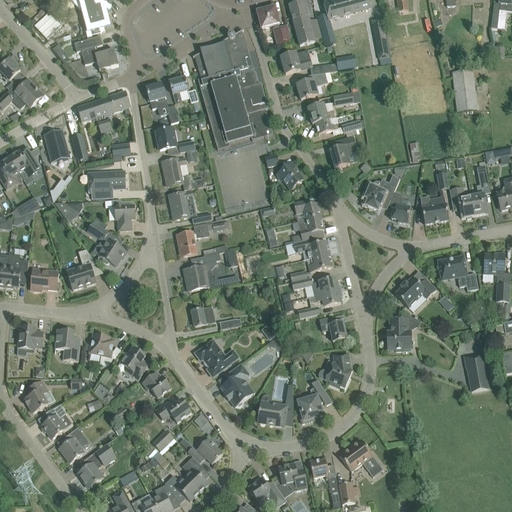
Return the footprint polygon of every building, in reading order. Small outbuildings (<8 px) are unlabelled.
[(101,11),(108,5),(103,0),(82,0),(85,10),(90,29),(95,27),(105,25),(101,11)] [(371,10),(369,2),(368,0),(338,0),(324,4),(329,21),(371,10)] [(408,12),(406,0),(396,0),(399,14),(408,12)] [(445,0),(446,8),(455,8),(454,0),(445,0)] [(511,13),(511,0),(499,0),(500,1),(499,5),(500,5),(499,12),(499,15),(493,14),(491,30),(497,30),(504,31),(506,13),(511,13)] [(315,43),(307,13),(304,3),(289,7),(299,47),(315,43)] [(279,26),(277,19),(274,9),(258,13),(262,30),(273,27),(274,31),(278,47),(290,44),(287,28),(279,30),(278,26),(279,26)] [(61,27),(48,14),(34,28),(47,41),(61,27)] [(382,20),(372,22),(379,61),(390,59),(382,20)] [(249,59),(242,33),(243,32),(234,36),(233,35),(232,35),(231,35),(230,35),(229,35),(228,36),(228,37),(228,38),(228,39),(228,40),(211,49),(202,52),(200,51),(201,52),(202,54),(201,54),(193,59),(193,60),(195,59),(201,80),(201,81),(198,82),(201,93),(218,152),(230,149),(229,146),(251,140),(252,143),(265,139),(272,137),(266,116),(264,116),(263,112),(267,111),(267,112),(268,112),(261,85),(260,85),(260,86),(256,87),(255,83),(257,83),(253,70),(250,59),(249,59)] [(100,38),(74,45),(77,54),(81,53),(85,67),(97,64),(99,73),(119,67),(114,51),(99,56),(97,49),(102,47),(100,38)] [(58,46),(53,51),(58,58),(64,54),(58,46)] [(495,48),(496,60),(506,59),(505,47),(495,48)] [(310,70),(313,69),(309,52),(281,59),(286,76),(300,72),(310,69),(310,70)] [(13,80),(20,73),(9,61),(2,68),(0,70),(0,76),(1,75),(9,83),(13,80)] [(336,66),(312,69),(313,77),(325,76),(337,74),(336,66)] [(476,112),(478,112),(473,71),(452,74),(457,114),(467,113),(476,112)] [(308,100),(319,97),(317,89),(328,85),(325,76),(313,77),(311,77),(312,83),(297,87),(301,101),(306,100),(306,101),(308,100)] [(169,84),(175,105),(181,103),(179,95),(189,92),(185,79),(169,84)] [(27,105),(31,109),(43,97),(37,90),(35,92),(27,84),(16,94),(12,90),(13,89),(6,96),(0,101),(0,110),(2,109),(3,111),(13,102),(21,111),(27,105)] [(148,96),(146,96),(148,103),(150,103),(150,104),(152,111),(157,110),(159,109),(159,107),(167,104),(162,86),(160,86),(160,85),(153,86),(154,88),(152,89),(152,90),(149,91),(148,90),(146,90),(148,96)] [(352,95),(359,94),(357,87),(351,88),(352,95)] [(388,91),(389,100),(396,98),(394,90),(388,91)] [(191,105),(193,105),(198,103),(195,92),(188,94),(191,105)] [(111,115),(130,109),(126,93),(77,110),(80,119),(82,125),(104,118),(104,119),(112,117),(111,115)] [(354,106),(353,101),(352,95),(334,98),(336,109),(354,106)] [(333,113),(332,113),(330,104),(323,106),(308,110),(312,126),(315,125),(335,120),(333,113)] [(171,126),(179,124),(174,107),(167,109),(171,126)] [(337,126),(338,126),(336,120),(335,120),(315,125),(318,137),(328,134),(334,132),(338,131),(337,126)] [(344,135),(365,130),(363,122),(342,127),(344,135)] [(101,128),(104,137),(116,133),(113,124),(101,128)] [(160,152),(169,150),(176,149),(172,130),(156,134),(158,142),(159,142),(161,152),(160,152)] [(63,132),(44,137),(51,165),(52,165),(51,164),(69,159),(70,160),(63,132)] [(83,135),(71,138),(75,154),(86,151),(87,151),(83,135)] [(357,153),(353,139),(332,145),(334,152),(330,153),(334,170),(350,166),(347,155),(357,153)] [(195,151),(194,148),(193,143),(178,146),(180,154),(187,153),(195,151)] [(413,163),(421,162),(421,144),(413,145),(413,163)] [(129,145),(120,146),(122,158),(131,156),(129,145)] [(10,159),(9,159),(23,181),(27,187),(34,183),(32,179),(42,173),(40,171),(27,148),(10,159)] [(509,149),(484,153),(486,165),(495,164),(495,159),(511,157),(509,149)] [(197,162),(195,152),(195,151),(187,153),(189,164),(197,162)] [(267,169),(269,169),(279,167),(277,157),(265,159),(267,169)] [(502,159),(503,166),(510,164),(509,157),(502,159)] [(0,167),(2,171),(0,171),(0,180),(2,183),(7,191),(23,181),(9,159),(0,164),(0,167)] [(193,183),(192,176),(182,178),(179,167),(186,166),(185,160),(178,161),(162,164),(163,171),(166,171),(169,188),(167,188),(167,189),(183,186),(184,192),(205,188),(204,180),(193,183)] [(436,172),(445,170),(444,162),(434,163),(436,172)] [(371,170),(366,164),(360,170),(365,176),(371,170)] [(295,172),(297,171),(292,165),(277,177),(281,183),(283,182),(291,192),(303,182),(295,172)] [(479,184),(488,183),(486,168),(477,170),(479,184)] [(94,186),(88,186),(88,195),(91,195),(92,201),(113,200),(113,192),(126,192),(125,173),(94,174),(94,186)] [(446,175),(440,176),(437,177),(440,192),(449,190),(446,175)] [(390,203),(394,194),(400,181),(392,177),(389,185),(382,181),(381,184),(378,183),(377,183),(375,183),(374,184),(372,185),(370,187),(365,200),(368,201),(365,207),(368,208),(368,209),(368,210),(368,211),(369,211),(369,212),(370,212),(371,213),(372,213),(373,213),(374,213),(375,212),(376,212),(378,213),(383,200),(390,203)] [(503,193),(496,194),(499,204),(497,206),(498,210),(500,211),(501,213),(510,211),(511,210),(511,209),(511,179),(503,182),(504,183),(505,188),(502,189),(503,193)] [(488,215),(484,196),(482,187),(476,188),(478,197),(471,198),(474,218),(488,215)] [(474,218),(471,198),(464,199),(462,190),(449,193),(452,205),(458,203),(461,220),(466,219),(467,221),(471,220),(472,218),(474,218)] [(59,197),(54,192),(50,193),(53,205),(59,197)] [(186,201),(193,199),(192,193),(185,195),(185,194),(179,196),(169,198),(170,205),(173,204),(176,222),(174,222),(174,223),(184,221),(190,219),(186,201)] [(408,226),(409,216),(410,209),(401,208),(402,198),(394,194),(390,203),(389,207),(395,209),(395,213),(392,213),(391,221),(398,222),(397,225),(408,226)] [(53,205),(50,198),(43,201),(46,208),(53,205)] [(34,199),(15,211),(16,212),(20,218),(20,219),(22,218),(30,215),(36,213),(41,211),(34,199)] [(449,222),(447,212),(446,205),(445,206),(444,199),(429,201),(431,208),(422,210),(425,227),(434,225),(435,226),(439,225),(439,224),(449,222)] [(306,222),(321,219),(318,205),(309,207),(307,201),(293,204),(296,215),(302,214),(301,213),(303,213),(306,222)] [(121,202),(112,203),(112,209),(115,209),(115,222),(118,222),(118,233),(132,232),(131,222),(135,221),(135,207),(133,207),(132,203),(121,204),(121,202)] [(82,204),(63,205),(75,212),(79,215),(82,210),(82,204)] [(63,205),(54,205),(68,225),(80,215),(79,215),(75,212),(63,205)] [(262,220),(275,217),(274,209),(260,212),(262,220)] [(15,220),(20,218),(16,212),(12,214),(15,220)] [(25,224),(33,221),(30,215),(22,218),(25,224)] [(193,226),(212,222),(210,216),(197,218),(192,219),(193,225),(193,226)] [(104,231),(107,226),(97,219),(94,224),(104,231)] [(323,233),(324,232),(321,219),(306,222),(299,224),(301,232),(300,232),(301,236),(302,243),(310,242),(312,241),(316,240),(324,238),(323,233)] [(104,231),(94,224),(89,221),(85,227),(90,230),(88,233),(105,244),(101,250),(103,251),(99,258),(102,260),(102,263),(107,266),(109,265),(115,269),(124,256),(125,257),(127,254),(118,249),(105,240),(109,234),(107,233),(104,231)] [(191,234),(177,237),(181,259),(197,256),(195,248),(202,246),(200,238),(221,234),(219,223),(190,229),(191,234)] [(273,231),(266,233),(268,240),(275,238),(273,231)] [(327,243),(321,245),(311,247),(310,242),(302,243),(293,245),(296,255),(303,254),(305,262),(313,260),(330,256),(327,243)] [(225,254),(228,253),(227,248),(215,250),(216,254),(216,256),(219,255),(225,254)] [(96,265),(90,257),(86,251),(78,254),(80,259),(83,268),(67,273),(73,292),(96,285),(90,266),(95,265),(96,265)] [(228,253),(225,254),(226,261),(236,259),(235,252),(228,253)] [(29,263),(19,262),(20,257),(9,255),(9,257),(8,269),(5,289),(13,290),(13,289),(18,290),(20,276),(27,277),(29,263)] [(216,263),(221,262),(219,255),(216,256),(205,258),(191,261),(192,270),(183,272),(184,277),(187,276),(190,292),(188,293),(198,291),(203,290),(210,289),(210,292),(239,286),(238,278),(218,282),(217,280),(213,281),(212,274),(210,274),(207,275),(205,265),(216,263)] [(504,285),(504,265),(505,255),(497,255),(497,257),(485,256),(484,266),(484,276),(497,277),(497,285),(504,285)] [(0,288),(5,289),(8,269),(9,257),(0,256),(0,288)] [(310,274),(323,272),(332,269),(330,256),(313,260),(314,266),(308,267),(310,274)] [(478,291),(475,275),(465,277),(464,272),(466,272),(464,258),(438,263),(438,266),(437,266),(437,268),(438,271),(439,273),(440,273),(441,280),(456,277),(456,280),(459,279),(459,282),(458,283),(459,289),(466,288),(467,293),(478,291)] [(57,292),(58,282),(59,274),(33,271),(31,291),(42,292),(42,290),(48,290),(48,291),(57,292)] [(276,278),(275,271),(268,273),(269,280),(276,278)] [(292,284),(307,280),(306,274),(291,277),(292,284)] [(436,292),(432,288),(425,281),(419,286),(412,279),(406,285),(405,284),(401,289),(401,290),(395,296),(409,311),(422,297),(427,301),(436,292)] [(319,284),(312,286),(311,280),(307,280),(292,284),(294,292),(304,289),(313,287),(315,298),(338,293),(337,288),(335,280),(325,283),(319,284)] [(510,287),(497,287),(496,304),(509,304),(510,287)] [(252,293),(245,288),(240,295),(247,300),(252,293)] [(341,305),(339,298),(338,293),(309,299),(311,310),(298,313),(299,321),(320,316),(318,310),(341,305)] [(447,300),(441,306),(448,313),(454,308),(447,300)] [(195,329),(205,327),(216,325),(213,309),(202,311),(192,313),(195,329)] [(347,341),(343,324),(335,326),(333,319),(324,322),(320,322),(322,334),(330,332),(333,344),(337,343),(347,341)] [(237,321),(220,324),(221,332),(241,328),(240,321),(237,322),(237,321)] [(408,333),(407,321),(389,322),(390,334),(387,334),(388,352),(395,351),(396,353),(402,353),(402,351),(412,351),(411,333),(408,333)] [(511,322),(503,325),(505,334),(505,336),(511,334),(511,322)] [(37,330),(34,330),(20,328),(18,350),(35,352),(35,350),(42,351),(43,344),(44,334),(37,333),(37,330)] [(81,341),(73,340),(74,334),(57,332),(55,351),(64,352),(63,362),(78,364),(81,341)] [(275,337),(272,332),(265,337),(269,342),(275,337)] [(110,358),(112,353),(114,343),(109,342),(110,340),(94,337),(92,346),(90,352),(90,355),(101,357),(99,367),(108,369),(113,360),(110,358)] [(210,346),(214,343),(213,342),(195,356),(201,363),(203,361),(210,370),(207,372),(213,379),(231,366),(230,366),(238,360),(233,353),(225,358),(218,349),(215,352),(210,346)] [(145,358),(142,355),(133,349),(128,356),(127,355),(120,365),(119,366),(119,367),(118,369),(118,371),(121,374),(123,373),(125,372),(139,381),(149,366),(143,362),(145,358)] [(328,363),(324,372),(329,374),(325,382),(330,384),(329,386),(330,387),(339,391),(340,388),(345,390),(350,378),(348,377),(350,373),(352,374),(352,373),(351,372),(348,355),(333,357),(334,365),(328,363)] [(310,360),(301,356),(307,365),(310,360)] [(465,359),(472,394),(488,391),(482,356),(465,359)] [(245,382),(250,378),(241,366),(225,377),(229,383),(220,390),(225,396),(224,397),(229,403),(230,402),(235,409),(238,407),(239,408),(241,407),(242,406),(242,404),(254,395),(245,382)] [(44,379),(45,371),(42,371),(41,376),(36,375),(36,378),(44,379)] [(157,401),(163,396),(171,390),(162,378),(160,379),(156,374),(142,385),(148,393),(150,391),(157,401)] [(71,381),(71,392),(80,392),(80,396),(90,391),(81,381),(71,381)] [(333,404),(325,394),(318,382),(312,386),(314,389),(310,392),(312,400),(299,404),(302,415),(299,416),(302,426),(316,421),(316,419),(322,417),(319,406),(324,404),(326,409),(333,404)] [(42,397),(49,393),(43,383),(42,384),(36,387),(27,392),(30,398),(25,401),(26,402),(25,403),(25,404),(27,407),(27,408),(28,407),(33,415),(42,411),(48,407),(42,397)] [(109,405),(114,399),(106,395),(102,401),(103,401),(109,405)] [(177,425),(183,420),(191,414),(182,402),(177,405),(173,399),(156,412),(162,420),(164,423),(172,417),(177,425)] [(95,412),(103,409),(100,401),(92,404),(95,412)] [(287,408),(271,406),(261,404),(258,424),(284,428),(287,408)] [(65,417),(67,416),(61,407),(54,411),(45,415),(50,422),(42,428),(52,441),(60,435),(66,431),(59,422),(65,417)] [(119,422),(125,418),(120,411),(114,415),(119,422)] [(118,437),(124,433),(120,427),(114,431),(118,437)] [(81,450),(89,444),(78,429),(66,439),(69,444),(59,451),(70,465),(84,455),(81,450)] [(165,449),(174,440),(166,432),(162,436),(163,438),(158,442),(165,449)] [(174,440),(160,454),(162,457),(176,443),(174,440)] [(188,454),(192,459),(200,466),(206,460),(212,466),(223,456),(208,441),(196,453),(192,449),(188,454)] [(373,458),(367,450),(361,442),(339,458),(345,466),(351,474),(363,465),(369,473),(379,466),(373,458)] [(95,455),(105,468),(116,459),(107,446),(95,455)] [(150,464),(155,469),(160,465),(154,459),(150,464)] [(204,470),(200,466),(192,459),(182,469),(189,476),(185,480),(199,495),(208,486),(198,476),(204,470)] [(89,491),(97,485),(104,480),(97,471),(102,468),(98,461),(78,476),(89,491)] [(334,467),(327,469),(326,461),(316,463),(316,461),(310,463),(312,472),(313,480),(325,478),(326,482),(328,481),(331,494),(338,493),(336,480),(334,467)] [(149,465),(141,469),(144,474),(152,470),(149,465)] [(295,469),(295,467),(295,466),(293,466),(290,467),(278,469),(280,479),(282,486),(282,487),(295,484),(296,490),(307,488),(305,481),(303,471),(296,473),(295,469)] [(134,472),(119,481),(123,488),(138,479),(134,472)] [(199,495),(185,480),(181,484),(174,477),(165,486),(165,487),(174,499),(180,493),(190,503),(199,495)] [(273,484),(277,490),(282,486),(280,479),(273,484)] [(273,484),(267,488),(262,480),(248,490),(250,492),(249,493),(252,497),(253,497),(259,506),(266,501),(267,502),(270,503),(270,502),(276,511),(287,504),(286,503),(277,490),(273,484)] [(343,507),(355,505),(352,485),(340,487),(343,507)] [(176,501),(174,499),(165,487),(155,493),(157,497),(152,501),(157,511),(173,511),(169,504),(176,501)] [(132,511),(122,493),(113,498),(118,507),(110,511),(132,511)] [(93,496),(86,499),(89,505),(96,508),(100,499),(93,496)] [(157,511),(152,501),(146,504),(143,499),(132,506),(135,511),(157,511)]
